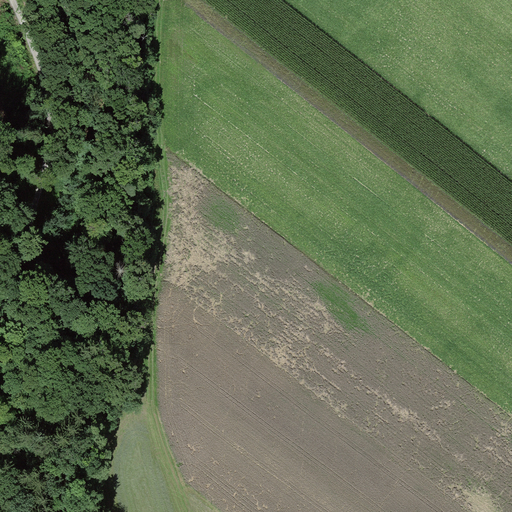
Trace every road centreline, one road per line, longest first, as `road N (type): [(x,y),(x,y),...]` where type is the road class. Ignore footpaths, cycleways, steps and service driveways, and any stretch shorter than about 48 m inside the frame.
road 1 (track): [(188,511),(153,400),(150,318),(166,216),(160,91),(170,0)]
road 2 (track): [(11,0),(49,107),(41,179),(0,318)]
